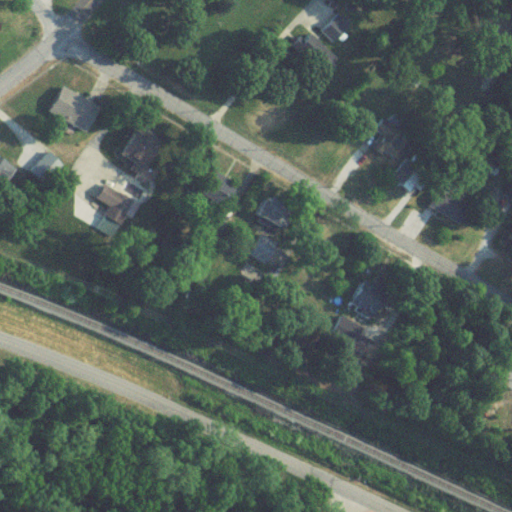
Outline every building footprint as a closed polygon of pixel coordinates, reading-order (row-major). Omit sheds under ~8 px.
[(41,121),(80,140),(94,111),(55,93),(41,121)] [(109,159),(138,175),(145,162),(116,147),(109,159)] [(459,221),(426,202),(421,211),(454,230),(459,221)] [(511,263),(511,228),(511,227),(494,251),(511,263)] [(244,262),(259,270),(271,249),(256,240),(244,262)] [(345,307),(356,313),(359,307),(348,301),(345,307)]
